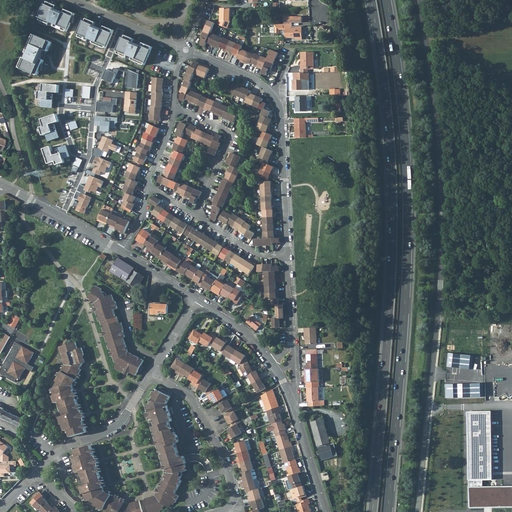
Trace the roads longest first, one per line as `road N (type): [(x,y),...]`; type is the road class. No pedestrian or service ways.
road 1 (residential): [(419,511),(443,239),(420,0)]
road 2 (trunk): [(387,511),(407,205),(386,0)]
road 3 (trunk): [(371,0),(392,214),(372,511)]
road 4 (residential): [(218,511),(234,497),(222,452),(191,397),(151,373)]
road 5 (residential): [(271,93),(281,120),(287,254)]
road 6 (residential): [(151,373),(104,433),(59,450),(37,471)]
road 7 (residential): [(196,215),(228,134),(174,111)]
